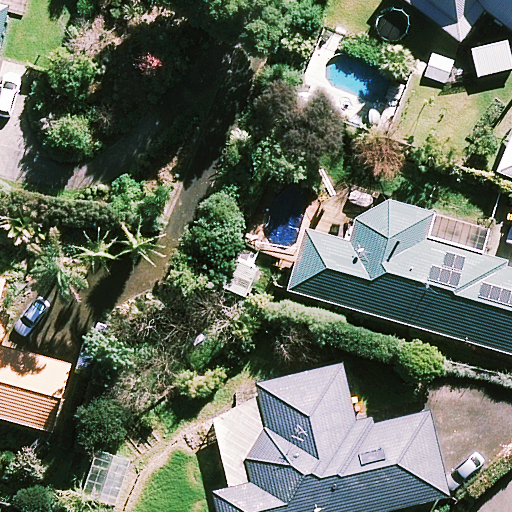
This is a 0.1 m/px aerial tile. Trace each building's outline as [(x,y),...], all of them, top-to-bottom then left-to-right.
[(0,0),(0,41),(10,5),(0,1),(0,0)] [(511,0),(409,0),(461,40),(486,8),(511,28),(511,0)] [(511,137),(499,168),(511,173),(511,137)] [(431,212),(367,194),(354,238),(307,225),(289,287),(511,351),(511,265),(423,240),(431,212)] [(0,292),(5,277),(0,275),(0,413),(52,429),(71,364),(2,343),(11,311),(0,308),(0,292)] [(356,424),(342,361),(256,380),(264,412),(235,419),(250,480),(214,488),(219,511),(370,511),(449,494),(429,408),(356,424)] [(132,461),(97,449),(83,492),(118,503),(132,461)]
